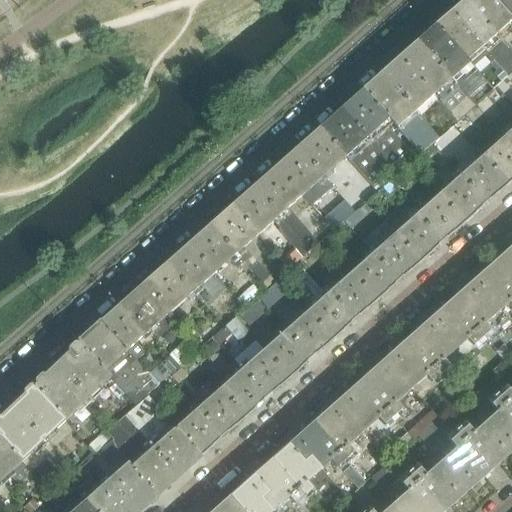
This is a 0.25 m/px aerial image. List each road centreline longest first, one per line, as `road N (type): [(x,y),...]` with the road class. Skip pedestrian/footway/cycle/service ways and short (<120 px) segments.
road 1 (residential): [(0,388),(436,0)]
road 2 (residential): [(175,511),(511,213)]
